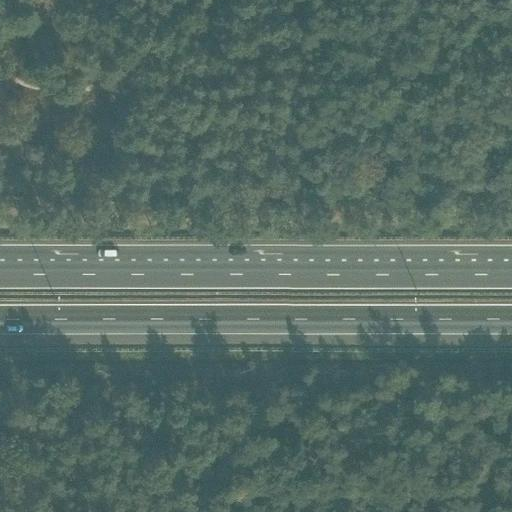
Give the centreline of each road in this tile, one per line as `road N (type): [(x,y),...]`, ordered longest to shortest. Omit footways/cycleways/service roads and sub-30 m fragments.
road 1 (track): [(511,95),(0,93)]
road 2 (motorway): [(0,320),(511,319)]
road 3 (motorway): [(511,273),(0,273)]
